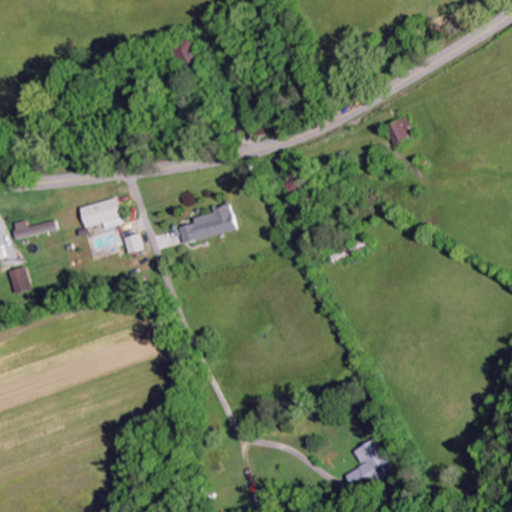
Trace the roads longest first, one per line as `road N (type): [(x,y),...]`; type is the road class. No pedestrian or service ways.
road 1 (secondary): [(0,186),(159,170),(296,138),(511,14)]
road 2 (residential): [(114,175),(145,255),(183,511)]
